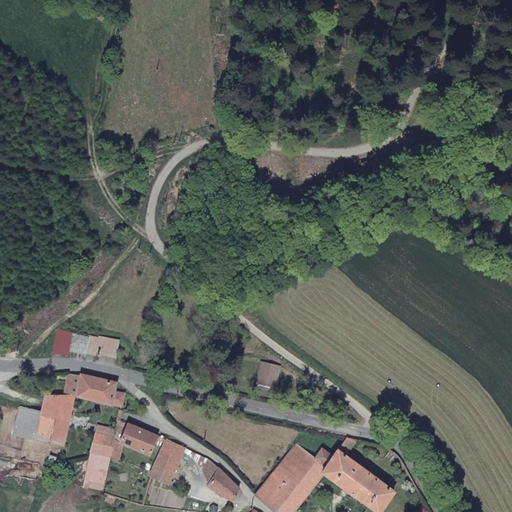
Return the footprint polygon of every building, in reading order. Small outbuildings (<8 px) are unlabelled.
[(72,334),(59,331),(54,354),(67,356),(72,334)] [(282,368),(262,363),(258,384),(277,390),(282,368)] [(63,395),(75,394),(80,375),(68,373),(63,395)] [(118,382),(80,373),(80,375),(75,394),(122,406),(125,393),(116,391),(118,382)] [(44,395),(41,411),(35,438),(64,445),(75,394),(63,395),(44,395)] [(13,433),(35,438),(41,411),(19,406),(13,433)] [(150,455),(158,435),(127,422),(119,442),(124,444),(150,455)] [(117,429),(97,424),(83,487),(102,491),(111,456),(114,440),(117,429)] [(347,455),(357,442),(346,439),(332,456),(324,467),(314,460),(295,446),(256,492),(276,511),(295,511),(298,509),(325,476),(372,511),(373,511),(380,511),(395,492),(347,455)] [(114,440),(111,456),(120,459),(124,444),(119,442),(114,440)] [(149,477),(167,486),(185,451),(166,442),(149,477)] [(324,467),(332,456),(322,449),(314,460),(324,467)] [(201,471),(210,482),(219,468),(208,461),(201,471)] [(231,502),(239,489),(219,468),(210,482),(207,487),(231,502)]
